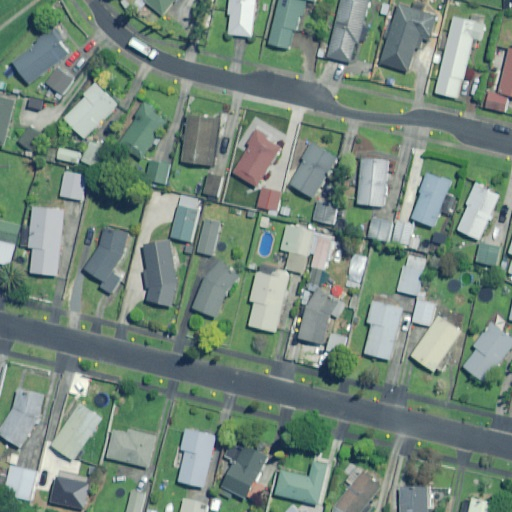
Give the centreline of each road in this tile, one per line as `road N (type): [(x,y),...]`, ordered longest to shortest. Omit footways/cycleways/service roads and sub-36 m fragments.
road 1 (residential): [(0,323),(511,447)]
road 2 (residential): [(511,140),(345,112),(194,71),(150,56),(92,0)]
